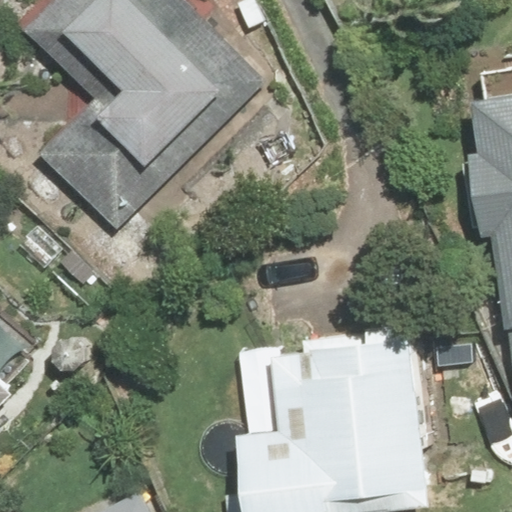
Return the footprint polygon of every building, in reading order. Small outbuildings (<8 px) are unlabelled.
[(54,150),(123,220),(267,79),(189,0),(57,0),(35,23),(108,97),(54,150)] [(511,94),(485,98),(493,150),(483,152),(495,233),(505,231),(511,280),(511,94)] [(0,410),(19,392),(0,373),(0,232),(2,231),(0,229),(0,410)] [(242,350),(260,511),(371,511),(444,504),(424,330),(242,350)] [(159,511),(148,490),(104,511),(159,511)]
